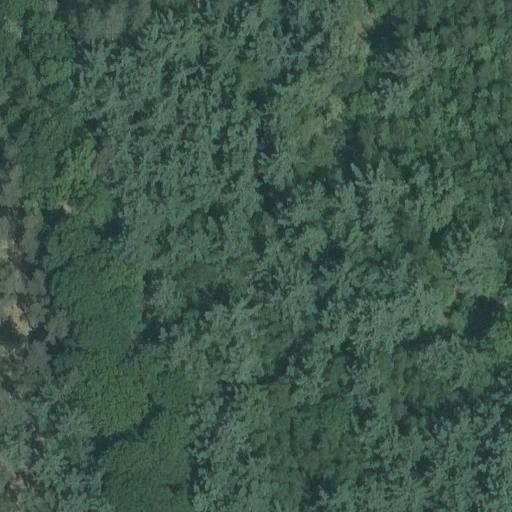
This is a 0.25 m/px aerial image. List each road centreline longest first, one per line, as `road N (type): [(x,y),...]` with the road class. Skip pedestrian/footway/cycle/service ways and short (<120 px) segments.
road 1 (track): [(162,511),(44,120),(24,0)]
road 2 (track): [(138,436),(511,333)]
